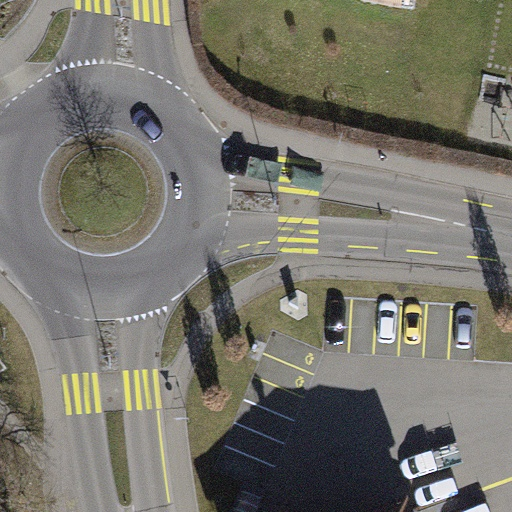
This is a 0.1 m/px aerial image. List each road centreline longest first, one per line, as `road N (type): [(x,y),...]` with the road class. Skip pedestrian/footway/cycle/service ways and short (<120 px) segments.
road 1 (tertiary): [(511,235),(204,193)]
road 2 (residential): [(104,291),(127,511)]
road 3 (tertiary): [(5,174),(4,207),(34,263),(61,282),(104,291)]
road 4 (tertiary): [(104,291),(146,282),(169,267),(188,246),(204,193)]
road 5 (tertiary): [(120,93),(84,94),(40,114),(5,174)]
road 6 (tertiary): [(204,193),(186,135),(165,113),(120,93)]
